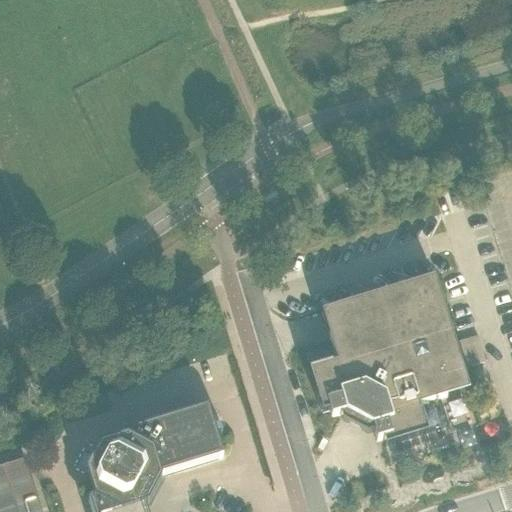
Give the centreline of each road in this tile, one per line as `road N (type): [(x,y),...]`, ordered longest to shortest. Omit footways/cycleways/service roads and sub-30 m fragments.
road 1 (tertiary): [(30,322),(84,310),(137,277),(368,110)]
road 2 (tertiary): [(368,110),(314,125),(278,146),(30,322)]
road 3 (unclassified): [(254,302),(317,511)]
road 4 (tertiary): [(368,110),(511,62)]
